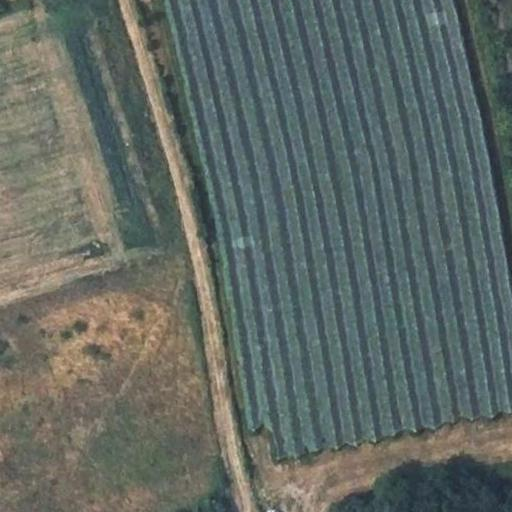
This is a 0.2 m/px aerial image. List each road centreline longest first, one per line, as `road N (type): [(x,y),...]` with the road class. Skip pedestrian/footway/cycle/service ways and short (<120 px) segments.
road 1 (track): [(250,511),(189,207),(123,0)]
road 2 (track): [(310,511),(326,481),(466,448)]
